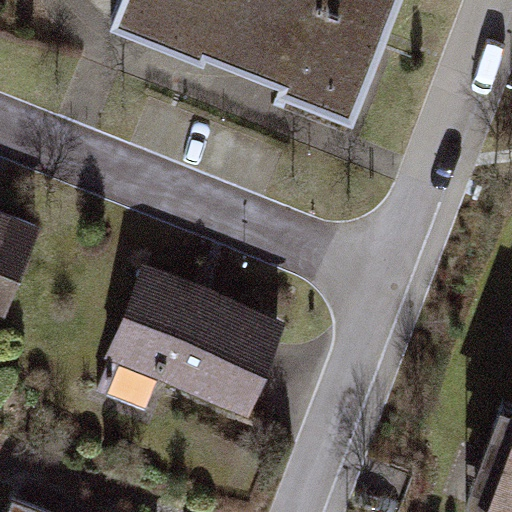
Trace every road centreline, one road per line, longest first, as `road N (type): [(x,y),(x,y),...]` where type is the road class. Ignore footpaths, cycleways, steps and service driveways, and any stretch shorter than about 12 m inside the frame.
road 1 (residential): [(0,123),(395,275)]
road 2 (residential): [(496,0),(395,275)]
road 3 (residential): [(395,275),(303,511)]
